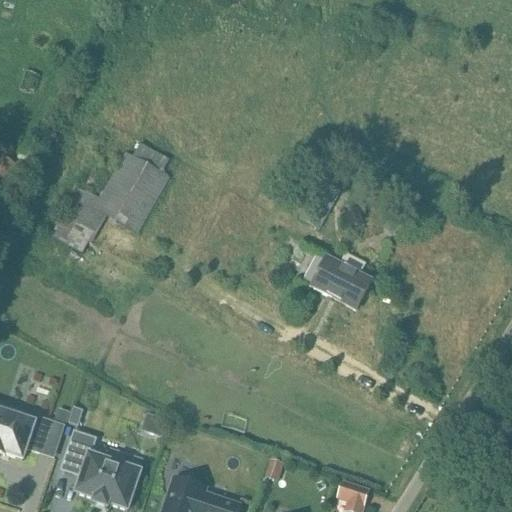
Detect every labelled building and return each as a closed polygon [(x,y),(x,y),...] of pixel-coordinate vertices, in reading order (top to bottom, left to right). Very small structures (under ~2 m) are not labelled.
[(314,167),(333,176),(341,156),(323,148),(314,167)] [(139,237),(141,234),(171,179),(126,154),(118,168),(110,163),(102,178),(111,183),(102,200),(80,188),(52,239),(84,256),(90,244),(92,245),(107,219),(139,237)] [(17,180),(12,178),(17,166),(0,158),(0,193),(10,198),(17,180)] [(302,222),(321,231),(336,201),(317,190),(302,222)] [(392,219),(381,229),(391,239),(402,229),(392,219)] [(322,273),(312,290),(356,313),(371,283),(328,261),(322,273)] [(74,410),(69,425),(78,428),(83,413),(74,410)] [(0,414),(0,456),(5,458),(6,456),(23,462),(27,451),(40,455),(50,425),(8,411),(6,416),(0,414)] [(66,428),(70,417),(58,412),(54,424),(66,428)] [(96,442),(75,435),(62,473),(82,480),(77,496),(96,502),(94,506),(108,510),(109,507),(124,511),(127,511),(140,475),(124,470),(126,466),(107,460),(106,463),(91,458),(96,442)] [(264,480),(278,484),(283,468),(270,463),(264,480)] [(477,501),(486,486),(476,480),(471,487),(462,482),(458,490),(477,501)] [(207,491),(175,481),(164,511),(238,511),(240,508),(205,496),(207,491)] [(349,504),(346,511),(363,511),(369,494),(343,485),(338,500),(349,504)]
